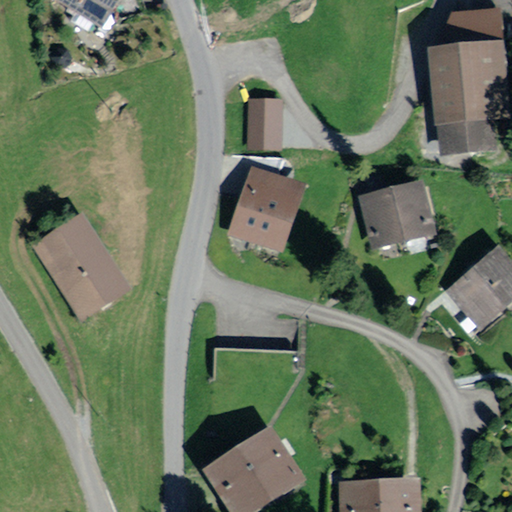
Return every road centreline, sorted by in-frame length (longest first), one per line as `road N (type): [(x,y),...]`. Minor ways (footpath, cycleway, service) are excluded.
road 1 (tertiary): [(176,511),(179,328),(211,164),(206,69),(182,0)]
road 2 (residential): [(100,511),(70,433),(0,303)]
